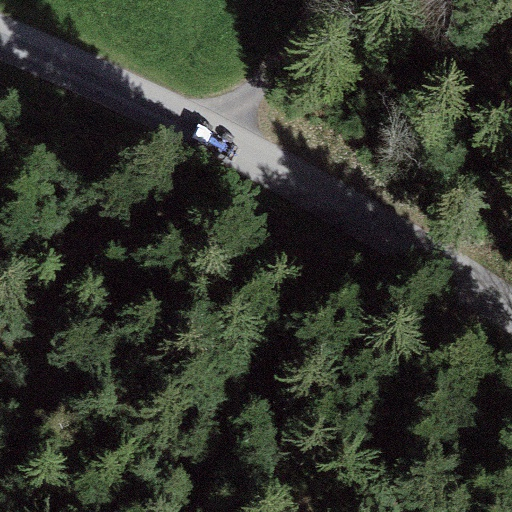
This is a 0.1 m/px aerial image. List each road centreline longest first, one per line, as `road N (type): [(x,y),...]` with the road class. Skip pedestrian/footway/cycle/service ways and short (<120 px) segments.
road 1 (unclassified): [(511,314),(278,166),(162,105),(0,38)]
road 2 (track): [(278,166),(379,0)]
